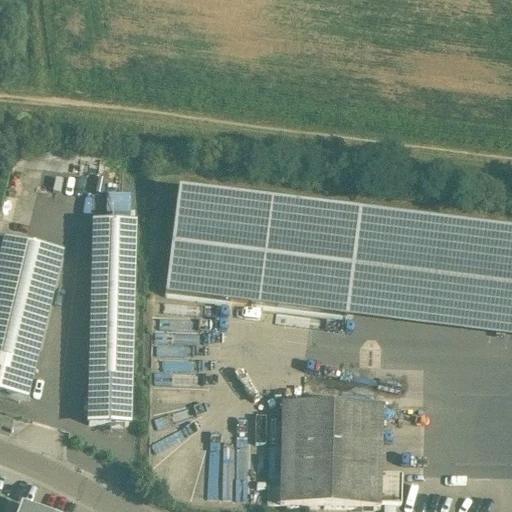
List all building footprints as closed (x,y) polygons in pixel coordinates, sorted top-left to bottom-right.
[(347,322),(359,221),(177,198),(165,299),(347,322)] [(511,240),(359,221),(347,322),(511,341),(511,240)] [(89,389),(130,389),(134,228),(93,227),(89,389)] [(0,260),(0,366),(35,375),(63,259),(4,244),(0,260)] [(35,375),(0,366),(0,396),(20,401),(28,403),(35,375)] [(124,428),(129,429),(130,389),(89,389),(88,428),(95,428),(124,428)] [(20,401),(0,396),(0,404),(4,405),(5,402),(19,405),(20,401)] [(383,411),(282,408),(280,488),(380,491),(381,477),(383,411)] [(124,428),(95,428),(95,432),(109,432),(109,436),(123,436),(124,428)] [(402,478),(381,477),(380,491),(380,507),(401,507),(402,478)] [(380,491),(280,488),(279,509),(380,511),(380,507),(380,491)]
